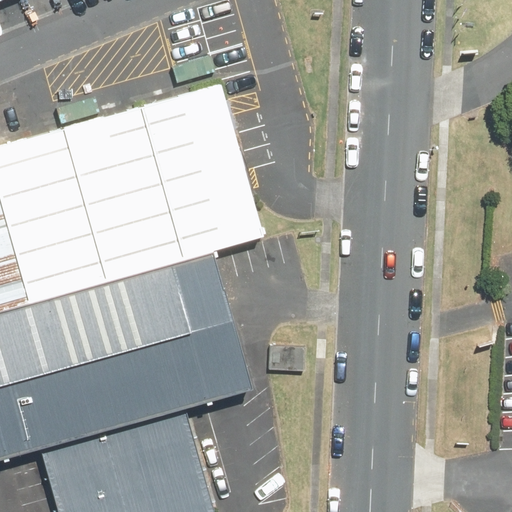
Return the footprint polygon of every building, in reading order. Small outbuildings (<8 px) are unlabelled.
[(132,111),(175,261),(201,254),(253,239),(210,89),(132,111)] [(175,261),(132,111),(55,133),(97,283),(175,261)] [(0,233),(19,304),(97,283),(55,133),(0,148),(0,233)] [(0,309),(19,304),(0,233),(0,309)] [(0,309),(0,460),(34,452),(50,511),(206,511),(178,410),(239,392),(201,254),(175,261),(97,283),(19,304),(0,309)]
